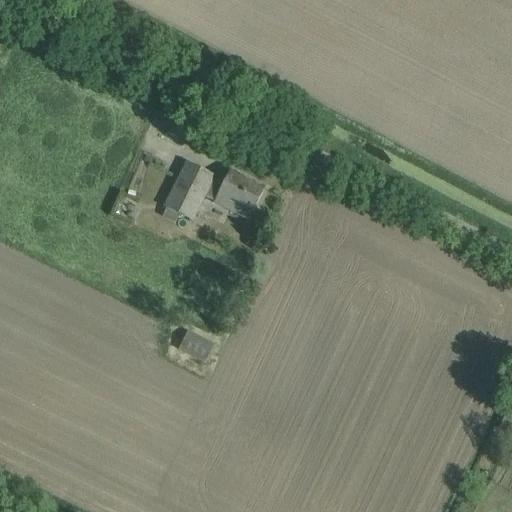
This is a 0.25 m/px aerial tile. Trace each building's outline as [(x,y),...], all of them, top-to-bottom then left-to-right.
[(162,126),(186,140),(193,129),(168,115),(162,126)] [(189,191),(199,171),(188,165),(167,207),(194,220),(204,199),(189,191)] [(213,178),(199,171),(189,191),(204,199),(205,197),(250,218),(265,188),(231,172),(224,185),(213,179),(213,178)] [(188,329),(178,349),(205,362),(215,342),(188,329)] [(511,418),(506,415),(498,429),(510,436),(511,432),(511,418)]
